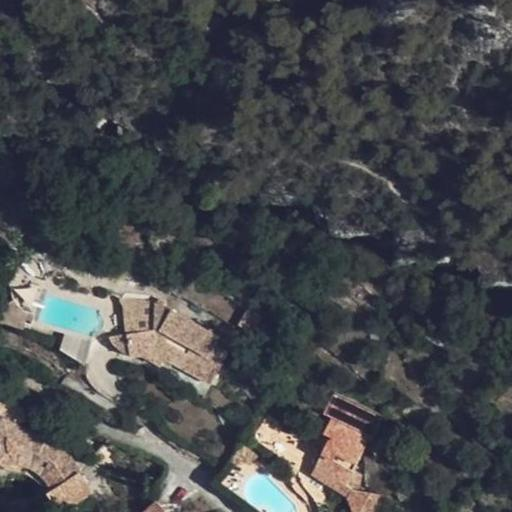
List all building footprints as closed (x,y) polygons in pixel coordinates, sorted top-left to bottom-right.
[(157,301),(123,298),(123,302),(124,304),(126,306),(148,316),(150,330),(127,334),(131,356),(142,355),(160,367),(165,359),(211,383),(228,352),(216,344),(220,336),(157,301)] [(296,342),(281,332),(276,341),(291,350),(296,342)] [(65,335),(60,352),(79,358),(85,341),(65,335)] [(359,428),(333,416),(324,433),(331,436),(312,473),(348,496),(355,511),(389,511),(389,495),(360,490),(364,474),(355,470),(369,441),(369,438),(368,435),(366,432),(363,430),(359,428)] [(62,448),(3,417),(2,418),(0,422),(0,464),(12,462),(29,466),(42,474),(55,490),(48,494),(62,511),(93,492),(79,472),(72,477),(58,456),(62,448)] [(258,455),(241,442),(231,460),(235,465),(258,458),(258,455)] [(64,449),(62,448),(58,456),(72,477),(79,472),(68,454),(64,449)] [(29,466),(12,462),(0,464),(0,469),(28,474),(32,477),(40,484),(48,494),(55,490),(42,474),(29,466)] [(167,511),(157,500),(144,511),(167,511)]
